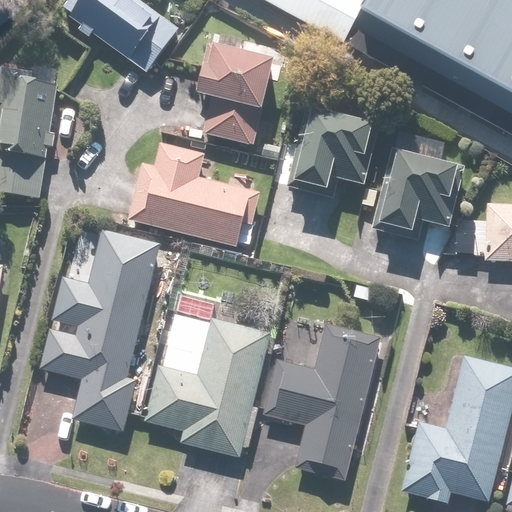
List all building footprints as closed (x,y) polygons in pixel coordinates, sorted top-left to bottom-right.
[(178,36),(135,0),(59,0),(54,7),(141,80),(178,36)] [(258,0),(313,26),(324,0),(258,0)] [(511,0),(372,0),(363,19),(511,99),(511,0)] [(273,64),(204,49),(193,102),(212,106),(204,139),(254,149),(273,64)] [(0,73),(0,197),(37,202),(52,77),(0,71),(0,73)] [(375,127),(300,113),(286,187),(323,194),(326,178),(364,185),(375,127)] [(141,168),(127,222),(236,250),(250,194),(195,180),(201,157),(161,147),(155,171),(141,168)] [(456,169),(389,156),(374,233),(410,240),(413,224),(443,230),(456,169)] [(511,209),(484,208),(481,265),(511,266),(511,209)] [(126,382),(149,276),(152,263),(125,257),(122,271),(92,265),(86,295),(65,291),(55,336),(42,334),(33,377),(79,387),(71,423),(125,434),(136,384),(126,382)] [(237,462),(270,336),(212,321),(210,328),(176,319),(162,371),(159,370),(145,425),(184,435),(181,447),(237,462)] [(346,484),(380,345),(322,331),(312,372),(271,362),(256,422),(308,435),(299,472),(346,484)] [(490,505),(511,413),(511,372),(459,359),(442,428),(416,422),(398,495),(446,507),(449,495),(490,505)] [(511,511),(511,470),(502,510),(511,511)]
